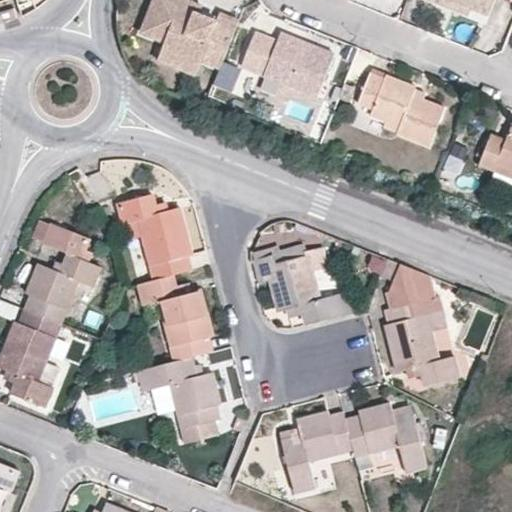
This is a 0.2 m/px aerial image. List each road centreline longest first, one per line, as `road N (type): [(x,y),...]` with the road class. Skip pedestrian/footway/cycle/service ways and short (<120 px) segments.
road 1 (residential): [(511,281),(203,152)]
road 2 (residential): [(203,152),(262,377),(334,358)]
road 3 (residential): [(291,0),(511,87)]
road 4 (residential): [(234,511),(62,446)]
road 5 (residential): [(75,141),(135,140),(203,152)]
